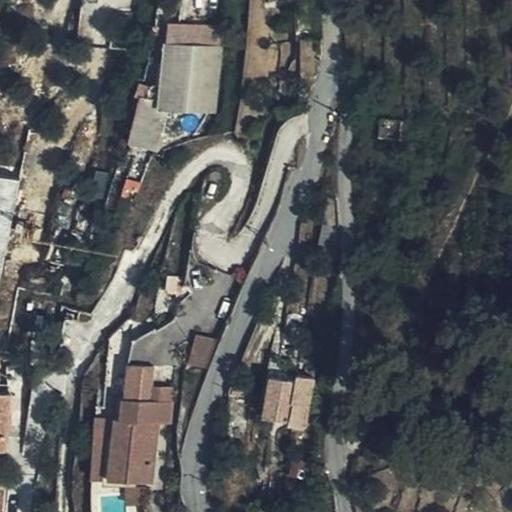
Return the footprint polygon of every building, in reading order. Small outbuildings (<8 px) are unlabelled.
[(157,91),(156,97),(164,99),(211,106),(219,38),(165,32),(157,91)] [(156,97),(157,91),(142,88),(133,136),(156,141),(164,99),(156,97)] [(390,131),(412,133),(413,115),(391,113),(390,131)] [(0,286),(3,267),(7,267),(23,173),(0,168),(0,286)] [(201,330),(192,358),(210,364),(218,335),(201,330)] [(124,410),(122,474),(168,475),(171,417),(186,417),(189,378),(167,377),(168,359),(169,342),(137,339),(133,385),(125,385),(124,410)] [(167,377),(189,378),(189,362),(168,359),(167,377)] [(273,417),(289,422),(300,375),(284,371),(283,377),(262,372),(254,409),(273,414),(273,417)] [(106,407),(124,410),(125,385),(108,384),(106,407)] [(0,509),(10,511),(18,391),(0,389),(0,509)] [(96,472),(122,474),(124,410),(106,407),(99,407),(96,472)] [(145,503),(167,505),(167,488),(145,487),(145,503)]
